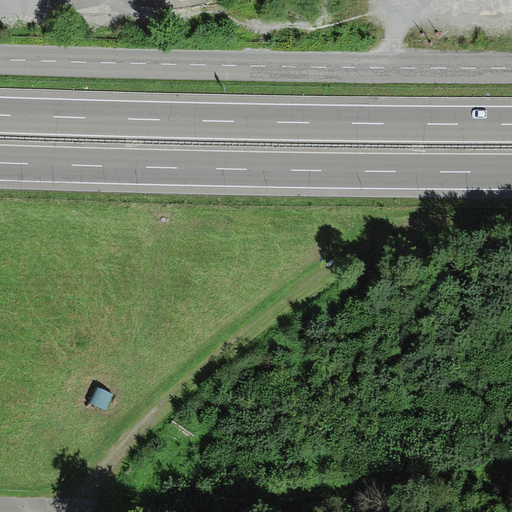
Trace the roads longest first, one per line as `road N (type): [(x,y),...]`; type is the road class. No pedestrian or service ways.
road 1 (motorway): [(511,123),(0,112)]
road 2 (motorway): [(0,162),(511,171)]
